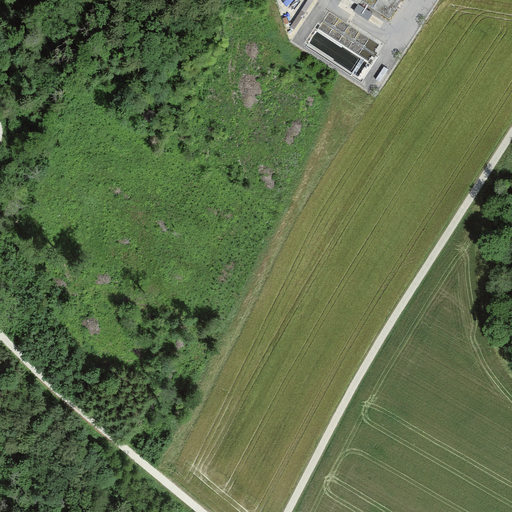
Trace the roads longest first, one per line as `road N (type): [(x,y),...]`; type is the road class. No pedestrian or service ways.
road 1 (track): [(287,511),(377,343),(511,136)]
road 2 (track): [(0,330),(92,425),(204,511)]
